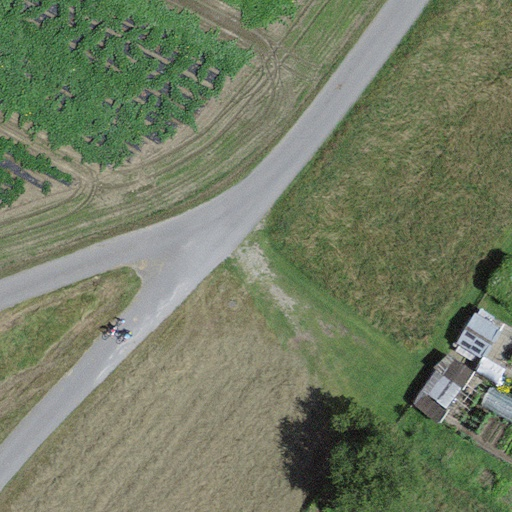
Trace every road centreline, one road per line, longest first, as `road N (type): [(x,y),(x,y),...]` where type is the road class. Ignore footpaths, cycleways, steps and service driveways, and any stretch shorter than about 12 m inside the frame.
road 1 (track): [(0,471),(230,211)]
road 2 (track): [(230,211),(410,0)]
road 3 (track): [(230,211),(0,290)]
